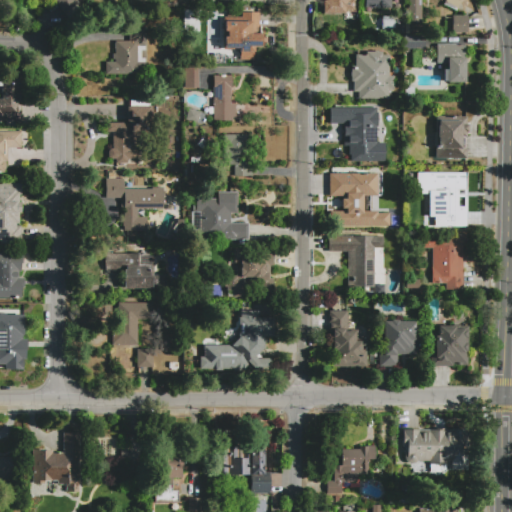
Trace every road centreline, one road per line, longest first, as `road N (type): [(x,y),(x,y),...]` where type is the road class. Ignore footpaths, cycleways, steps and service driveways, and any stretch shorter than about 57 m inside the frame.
road 1 (tertiary): [(500,511),(510,75),(501,0)]
road 2 (residential): [(295,511),(304,0)]
road 3 (residential): [(511,394),(0,399)]
road 4 (residential): [(55,399),(56,105),(35,44),(0,44)]
